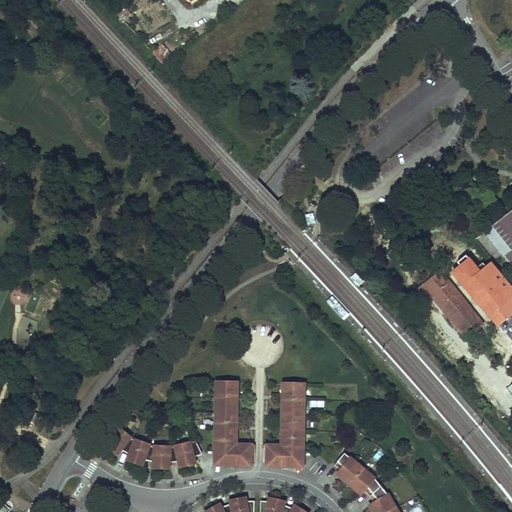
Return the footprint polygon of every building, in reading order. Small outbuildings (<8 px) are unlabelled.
[(125,20),(131,12),(122,7),(117,15),(125,20)] [(162,42),(152,50),(161,62),(172,54),(162,42)] [(511,211),(492,227),(511,251),(504,256),(511,266),(511,211)] [(307,224),(315,222),(313,212),(305,213),(307,224)] [(419,277),(425,283),(440,271),(435,264),(419,277)] [(448,308),(444,311),(451,321),(469,307),(442,273),(443,272),(441,270),(440,271),(425,283),(418,288),(429,303),(434,299),(438,296),(448,308)] [(353,276),(350,278),(357,285),(360,283),(362,281),(355,273),(353,276)] [(30,292),(24,311),(47,318),(52,299),(30,292)] [(349,315),(331,296),(329,299),(326,301),(343,320),(346,318),(349,315)] [(434,299),(444,311),(448,308),(438,296),(434,299)] [(483,324),(469,307),(451,321),(466,339),(483,324)] [(214,445),(214,456),(214,459),(251,461),(251,445),(249,445),(236,444),(232,444),(232,441),(236,441),(236,430),(233,430),(233,427),(236,427),(237,414),(233,414),(233,410),(237,410),(237,399),(233,399),(234,395),(237,395),(238,382),(218,382),(217,445),(214,445)] [(281,415),(281,427),(284,427),(284,431),(280,431),(280,443),(284,443),(284,446),(280,446),(268,445),(266,445),(265,462),(303,462),(303,446),(299,446),(300,416),(301,416),(302,384),(285,384),(285,388),(281,388),(281,397),(285,397),(285,403),(281,403),(281,411),(285,411),(284,416),(281,415)] [(131,438),(118,428),(108,441),(111,443),(109,445),(116,451),(118,449),(120,451),(121,450),(122,451),(130,454),(129,456),(132,457),(131,460),(140,463),(140,460),(144,461),(144,460),(146,460),(154,461),(153,463),(157,464),(157,467),(166,467),(166,464),(169,465),(169,462),(171,462),(179,461),(179,463),(183,462),(183,465),(191,463),(190,460),(194,459),(194,457),(195,457),(202,454),(196,442),(190,444),(190,443),(174,447),(175,448),(169,449),(169,447),(154,447),(154,448),(149,447),(150,445),(134,440),(134,441),(130,439),(131,438)] [(117,455),(120,451),(118,449),(116,451),(109,445),(111,443),(108,441),(105,445),(117,455)] [(350,459),(344,454),(334,465),(340,470),(339,471),(342,473),(340,476),(347,481),(348,479),(354,484),(352,486),(358,491),(360,489),(363,491),(364,490),(374,502),(373,503),(375,506),(372,507),(374,511),(398,511),(388,494),(386,495),(374,479),(375,477),(351,457),(350,459)] [(132,457),(129,456),(127,460),(142,466),(144,461),(140,460),(140,463),(131,460),(132,457)] [(179,463),(180,468),(196,464),(194,459),(190,460),(191,463),(183,465),(183,462),(179,463)] [(251,461),(214,459),(214,467),(251,468),(251,461)] [(339,471),(336,475),(360,495),(363,491),(360,489),(358,491),(352,486),(354,484),(348,479),(347,481),(340,476),(342,473),(339,471)] [(217,506),(206,511),(254,511),(255,502),(248,502),(246,502),(242,502),(242,499),(230,501),(231,504),(222,507),(221,508),(218,509),(217,506)] [(304,511),(297,507),(295,510),(293,509),(291,508),(284,505),(285,502),(272,499),(271,502),(268,502),(266,501),(260,501),(259,511),(304,511)]
